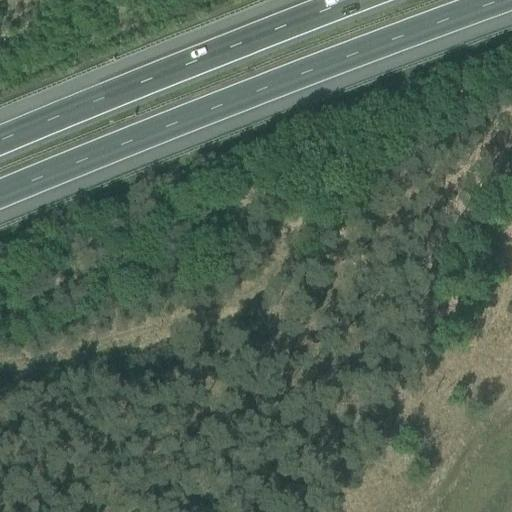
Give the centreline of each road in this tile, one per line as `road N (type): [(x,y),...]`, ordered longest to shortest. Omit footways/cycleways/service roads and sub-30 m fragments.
road 1 (motorway): [(0,195),(505,0)]
road 2 (track): [(0,231),(511,55)]
road 3 (motorway): [(355,0),(0,142)]
